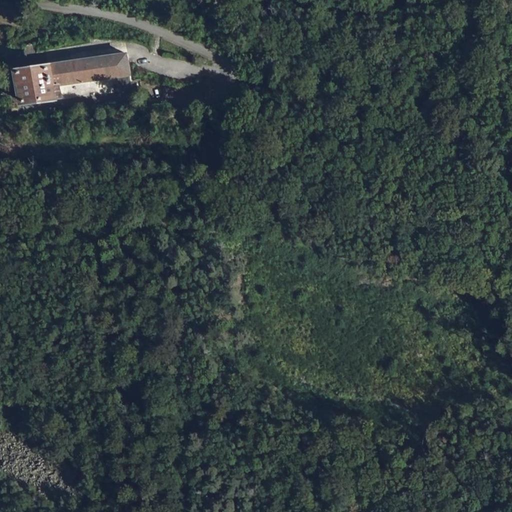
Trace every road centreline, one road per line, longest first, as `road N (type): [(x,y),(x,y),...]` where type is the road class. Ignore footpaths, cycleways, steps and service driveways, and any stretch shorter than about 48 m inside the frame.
road 1 (track): [(0,2),(105,13),(225,59),(227,74),(198,74),(128,47),(58,55)]
road 2 (tertiary): [(278,0),(341,12),(464,0)]
road 3 (unknown): [(220,74),(190,96),(68,115)]
